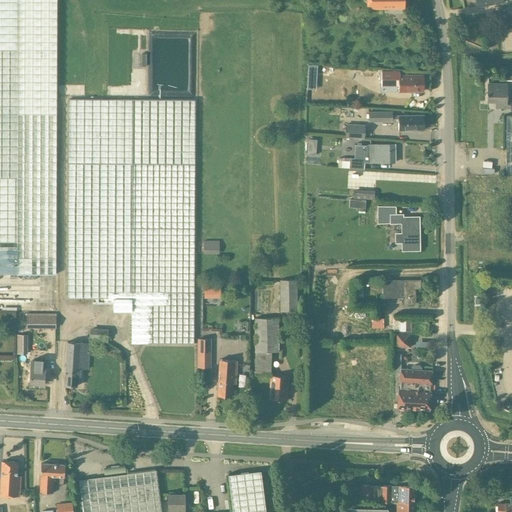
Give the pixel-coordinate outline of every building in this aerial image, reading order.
[(0,0),(0,273),(55,273),(56,152),(56,0),(0,0)] [(423,91),(423,75),(399,75),(382,75),(382,85),(399,85),(399,91),(423,91)] [(511,100),(511,101),(506,101),(506,84),(488,84),(487,101),(499,101),(499,107),(511,107),(511,109),(511,100)] [(194,343),(195,216),(195,100),(69,99),(68,298),(114,298),(114,311),(132,311),(132,343),(194,343)] [(424,129),(424,115),(399,115),(392,115),(392,111),(369,111),(369,121),(391,121),(391,122),(399,122),(399,130),(424,129)] [(345,137),(365,138),(365,124),(346,123),(345,137)] [(307,138),(306,153),(314,154),(315,138),(307,138)] [(395,162),(395,144),(369,144),(369,162),(395,162)] [(349,168),(364,169),(365,158),(350,157),(349,168)] [(348,198),(372,198),(373,189),(349,189),(348,198)] [(365,208),(366,200),(350,199),(349,207),(365,208)] [(420,250),(420,242),(419,217),(403,217),(403,216),(403,214),(396,214),(396,206),(378,207),(379,224),(402,223),(402,232),(402,234),(396,234),(396,243),(403,243),(403,250),(420,250)] [(215,253),(219,253),(219,240),(204,240),(204,252),(204,253),(215,253)] [(414,278),(382,279),(382,297),(403,297),(403,303),(415,303),(414,278)] [(280,311),(298,311),(297,279),(280,279),(280,311)] [(204,298),(221,298),(221,285),(204,285),(204,298)] [(365,324),(383,324),(383,312),(365,312),(365,324)] [(16,314),(16,324),(27,324),(27,314),(16,314)] [(255,374),(271,375),(272,351),(279,351),(279,318),(255,318),(255,351),(255,374)] [(397,321),(397,328),(408,327),(407,320),(397,321)] [(109,329),(92,328),(91,328),(90,342),(108,343),(109,329)] [(395,347),(404,347),(404,342),(411,342),(411,333),(396,333),(395,347)] [(16,334),(16,353),(27,353),(27,334),(16,334)] [(212,367),(212,338),(199,338),(198,367),(212,367)] [(88,369),(90,344),(68,342),(65,385),(77,386),(78,376),(81,376),(81,368),(88,369)] [(395,354),(394,367),(394,373),(400,373),(400,381),(400,389),(398,389),(397,407),(430,410),(431,391),(430,391),(431,383),(432,370),(421,370),(421,367),(419,364),(413,364),(411,366),(411,369),(401,368),(401,354),(395,354)] [(44,383),(45,371),(46,359),(35,358),(34,370),(31,370),(30,383),(44,383)] [(235,384),(237,361),(220,360),(218,395),(232,396),(232,384),(235,384)] [(289,376),(271,375),(269,399),(287,400),(289,376)] [(19,496),(21,475),(17,475),(18,461),(2,460),(0,495),(19,496)] [(65,477),(65,464),(41,463),(40,492),(53,492),(54,476),(65,477)] [(233,511),(160,511),(155,470),(79,479),(83,511),(265,511),(261,471),(229,475),(233,511)] [(396,502),(415,503),(415,486),(397,485),(397,492),(391,492),(391,485),(382,485),(370,485),(361,484),(360,500),(382,501),(382,502),(390,502),(390,501),(396,502)] [(360,487),(349,487),(348,497),(360,498),(360,487)] [(168,511),(184,511),(185,494),(168,494),(168,511)] [(56,511),(74,511),(74,502),(56,504),(56,511)] [(414,511),(415,503),(396,502),(396,511),(414,511)] [(511,511),(511,502),(505,502),(505,503),(497,503),(496,511),(511,511)]
